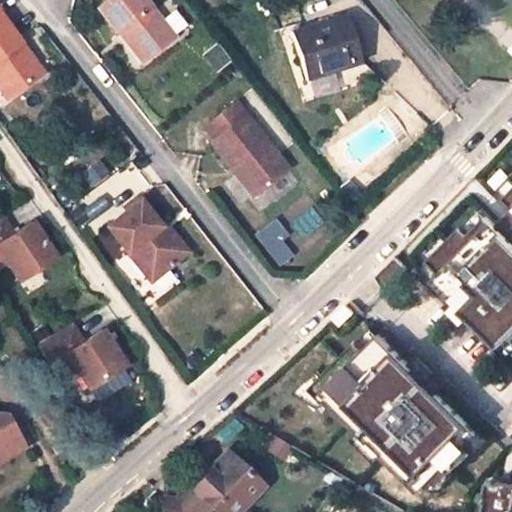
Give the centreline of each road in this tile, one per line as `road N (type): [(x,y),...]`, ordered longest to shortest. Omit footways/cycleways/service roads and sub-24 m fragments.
road 1 (residential): [(26,0),(281,320)]
road 2 (unknown): [(0,135),(122,305),(178,416)]
road 3 (residential): [(281,320),(76,511)]
road 4 (residential): [(481,138),(281,320)]
road 5 (residential): [(365,0),(481,138)]
